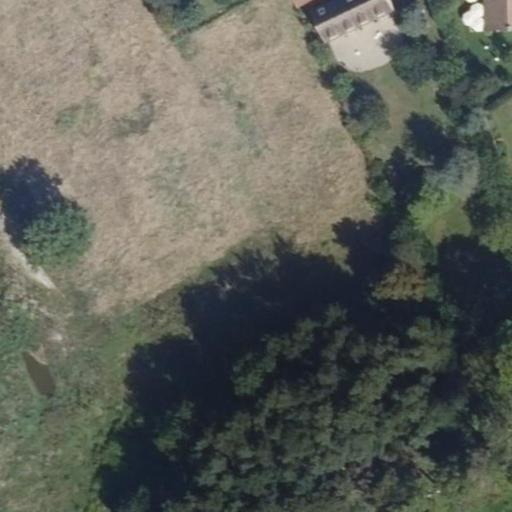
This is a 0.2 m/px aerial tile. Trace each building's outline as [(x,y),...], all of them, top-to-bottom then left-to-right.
[(294,0),(299,10),(317,0),(294,0)] [(329,44),(398,11),(392,0),(343,0),(315,14),(329,44)] [(511,0),(483,0),(483,29),(511,28),(511,0)] [(259,243),(199,271),(211,298),(272,271),(259,243)] [(0,279),(0,345),(27,331),(0,279)]
